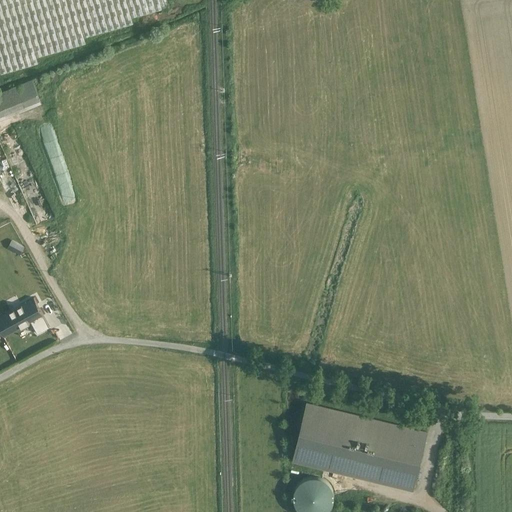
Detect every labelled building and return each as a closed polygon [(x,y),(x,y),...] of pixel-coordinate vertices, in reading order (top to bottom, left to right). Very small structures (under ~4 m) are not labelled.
[(169,7),(166,0),(0,0),(0,70),(1,73),(38,62),(37,57),(86,43),(84,37),(133,23),(132,17),(169,7)] [(0,94),(0,117),(41,101),(33,81),(0,94)] [(23,247),(13,241),(9,248),(19,254),(23,247)] [(34,298),(2,316),(11,332),(31,321),(43,315),(34,298)] [(43,315),(31,321),(37,333),(49,326),(43,315)] [(2,316),(0,316),(0,328),(2,333),(4,336),(11,332),(2,316)] [(306,403),(292,460),(413,489),(427,431),(306,403)] [(296,505),(300,511),(326,511),(330,509),(333,502),(334,494),(331,486),(326,480),(319,477),(311,477),(303,479),(298,484),(294,491),(294,498),(296,505)]
